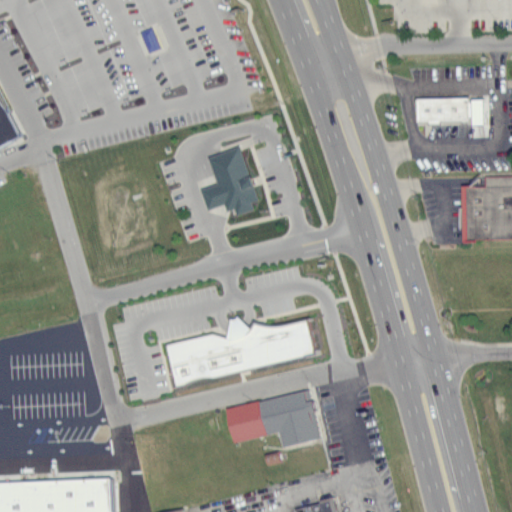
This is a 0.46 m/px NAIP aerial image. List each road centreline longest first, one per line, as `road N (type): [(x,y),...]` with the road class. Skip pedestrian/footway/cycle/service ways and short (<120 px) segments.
road 1 (primary): [(434,356),(318,0)]
road 2 (primary): [(281,0),(367,250)]
road 3 (primary): [(399,359),(438,511)]
